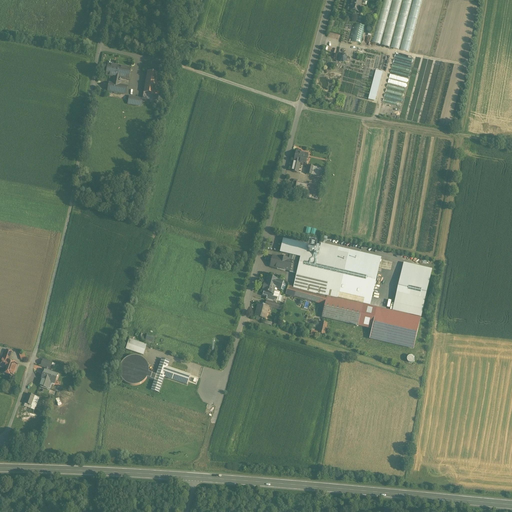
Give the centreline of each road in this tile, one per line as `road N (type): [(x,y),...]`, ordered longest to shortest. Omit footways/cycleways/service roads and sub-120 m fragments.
road 1 (unclassified): [(108,0),(41,327),(3,443)]
road 2 (unclassified): [(329,0),(212,423)]
road 3 (track): [(179,65),(300,106),(511,142)]
road 4 (primary): [(511,505),(197,477)]
road 5 (primary): [(197,477),(0,467)]
road 6 (track): [(463,134),(485,0)]
